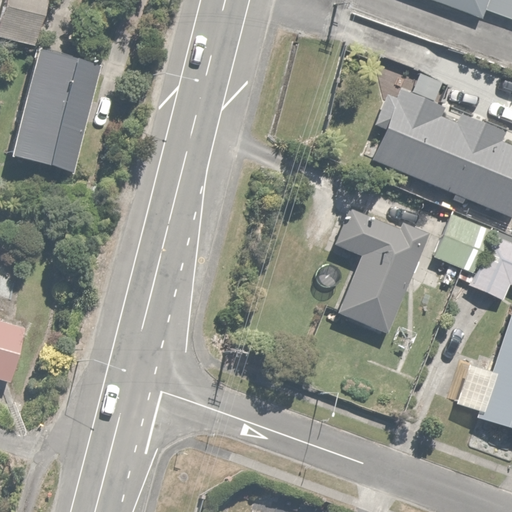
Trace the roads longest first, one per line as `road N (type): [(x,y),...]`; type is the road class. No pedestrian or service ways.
road 1 (residential): [(130,380),(508,511)]
road 2 (primary): [(130,380),(230,0)]
road 3 (residential): [(364,0),(511,51)]
road 4 (primary): [(95,511),(130,380)]
